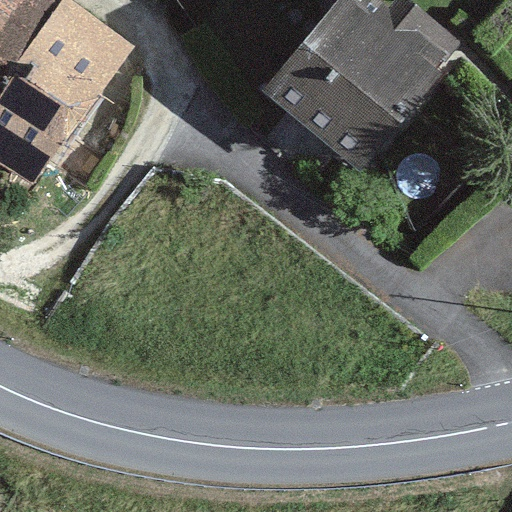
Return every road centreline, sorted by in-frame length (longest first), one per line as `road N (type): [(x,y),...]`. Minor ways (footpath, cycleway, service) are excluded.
road 1 (secondary): [(0,385),(95,422),(257,450),(378,445),(511,421)]
road 2 (track): [(0,269),(81,227),(176,102)]
